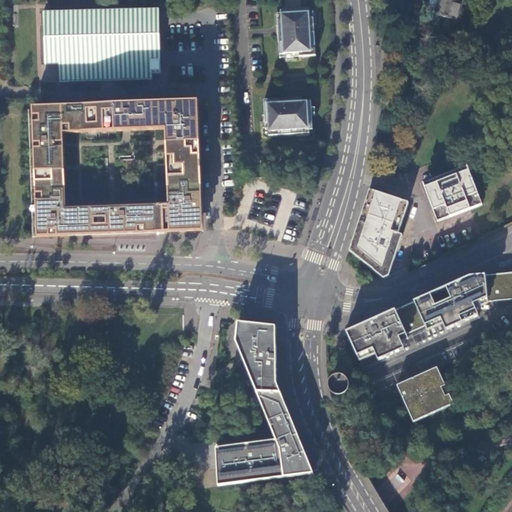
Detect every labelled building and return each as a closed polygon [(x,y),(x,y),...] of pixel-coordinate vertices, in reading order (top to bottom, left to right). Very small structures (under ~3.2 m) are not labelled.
[(290,0),(291,10),(280,11),(281,26),(277,27),(277,32),(279,54),(298,54),(299,57),(315,56),(313,18),(309,18),(309,9),(299,10),(299,0),(290,0)] [(439,0),(438,0),(431,0),(431,1),(428,13),(435,15),(439,0)] [(438,0),(439,0),(435,15),(457,20),(462,0),(438,0)] [(101,87),(103,87),(105,87),(106,86),(107,84),(107,83),(107,80),(143,80),(143,62),(159,61),(158,10),(44,12),(45,63),(59,63),(60,81),(98,80),(98,84),(99,86),(100,87),(101,87)] [(57,65),(41,64),(41,82),(57,82),(57,65)] [(266,119),(267,139),(302,137),(302,133),(311,133),(310,98),(301,98),(294,99),(294,94),(291,94),(262,96),(264,119),(266,119)] [(203,232),(199,102),(32,108),(37,238),(203,232)] [(467,167),(423,184),(438,222),(483,205),(467,167)] [(409,203),(370,190),(348,250),(382,278),(389,276),(402,235),(399,234),(409,203)] [(477,303),(511,299),(511,273),(470,277),(347,332),(358,356),(373,349),(378,361),(404,349),(399,338),(441,319),(446,330),(478,316),(473,304),(477,303)] [(238,323),(236,342),(257,393),(281,394),(277,383),(276,327),(238,323)] [(489,341),(485,333),(416,364),(420,372),(489,341)] [(413,422),(453,404),(437,367),(397,385),(399,391),(413,422)] [(408,377),(405,369),(371,384),(374,392),(408,377)] [(337,396),(339,396),(342,396),(344,395),(346,394),(348,392),(349,390),(349,387),(349,385),(349,383),(348,381),(346,379),(345,377),(342,376),(340,376),(338,376),(335,377),(333,378),(332,379),(330,381),(329,383),(329,386),(329,388),(330,390),(331,392),(333,394),(335,395),(337,396)] [(281,394),(257,393),(275,438),(280,450),(284,478),(314,474),(281,394)] [(275,438),(216,445),(218,466),(219,487),(246,483),(284,478),(280,450),(275,438)]
